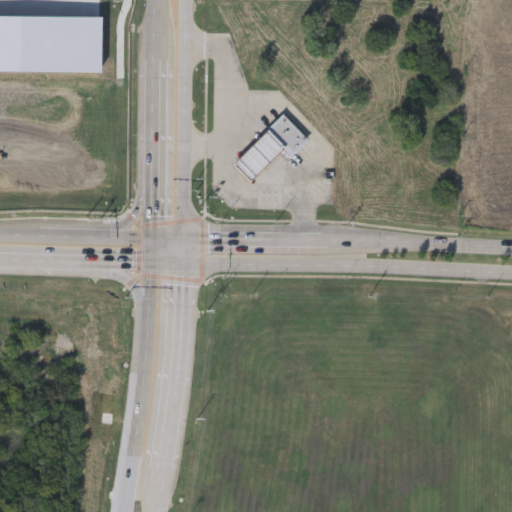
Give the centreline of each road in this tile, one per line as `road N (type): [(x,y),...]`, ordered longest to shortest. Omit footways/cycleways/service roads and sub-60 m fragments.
road 1 (secondary): [(185,259),(511,271)]
road 2 (secondary): [(158,260),(157,316),(122,511)]
road 3 (secondary): [(185,235),(188,0)]
road 4 (secondary): [(160,471),(185,259)]
road 5 (secondary): [(511,248),(332,239)]
road 6 (secondary): [(0,255),(158,260)]
